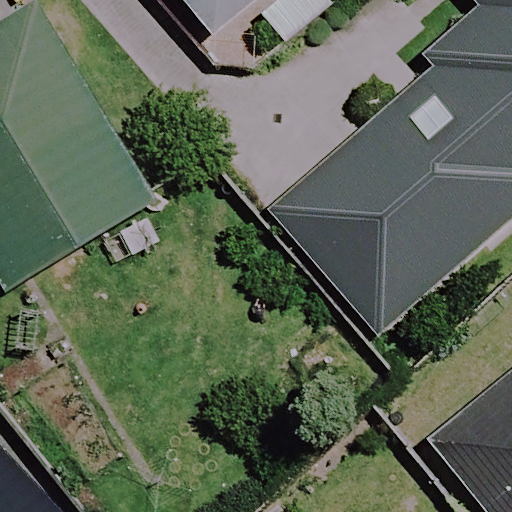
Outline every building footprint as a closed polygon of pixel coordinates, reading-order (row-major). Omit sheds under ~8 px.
[(191,0),(222,39),(271,0),(191,0)] [(511,0),(475,0),(416,49),(443,83),(283,214),(386,339),(511,236),(511,0)] [(163,208),(49,11),(0,38),(0,271),(14,295),(163,208)] [(511,511),(511,395),(445,445),(494,511),(511,511)] [(0,511),(60,511),(0,449),(0,511)]
